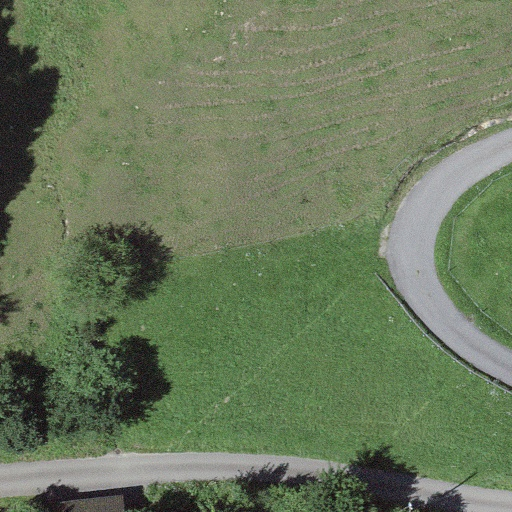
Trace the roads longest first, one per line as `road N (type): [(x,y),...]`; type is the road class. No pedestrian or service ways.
road 1 (residential): [(0,479),(285,469),(511,505)]
road 2 (track): [(511,142),(459,168),(423,209),(414,267),(433,318),(511,372)]
